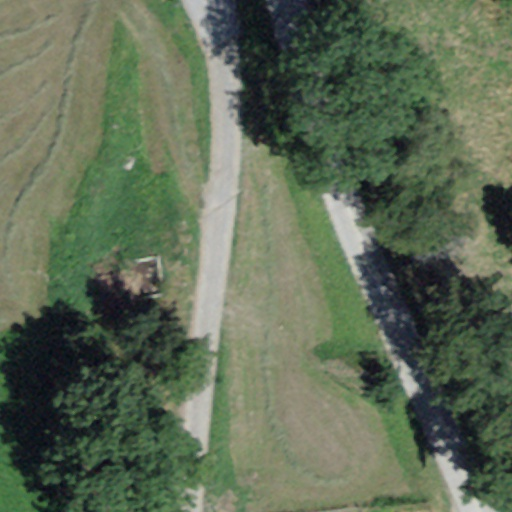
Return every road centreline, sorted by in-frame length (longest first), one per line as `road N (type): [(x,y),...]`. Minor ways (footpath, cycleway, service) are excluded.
road 1 (tertiary): [(296,0),(494,511)]
road 2 (track): [(198,511),(245,77),(218,0)]
